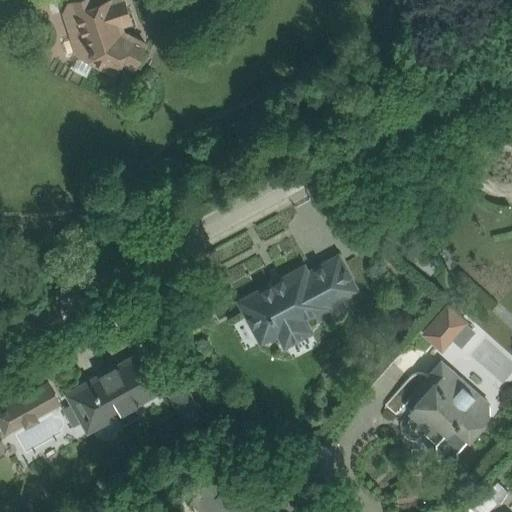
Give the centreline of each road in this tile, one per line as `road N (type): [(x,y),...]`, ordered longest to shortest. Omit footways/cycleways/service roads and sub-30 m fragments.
road 1 (tertiary): [(511,60),(0,341)]
road 2 (unknown): [(378,511),(347,439),(390,391)]
